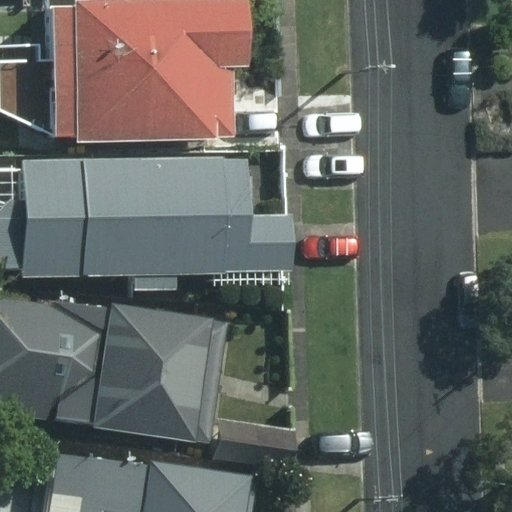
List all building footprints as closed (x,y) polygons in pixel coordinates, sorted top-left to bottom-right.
[(70,0),(70,3),(48,4),(52,133),(72,132),(72,140),(231,136),(229,66),(245,65),(243,0),(70,0)] [(0,266),(17,266),(16,275),(129,273),(129,286),(175,286),(174,272),(290,270),(288,214),(248,214),(247,157),(15,163),(14,172),(0,171),(0,266)] [(88,426),(208,442),(224,321),(41,297),(32,366),(14,364),(8,411),(89,422),(88,426)] [(286,467),(291,427),(215,418),(210,458),(286,467)] [(241,511),(247,475),(145,460),(143,465),(52,452),(45,495),(77,500),(75,511),(241,511)]
